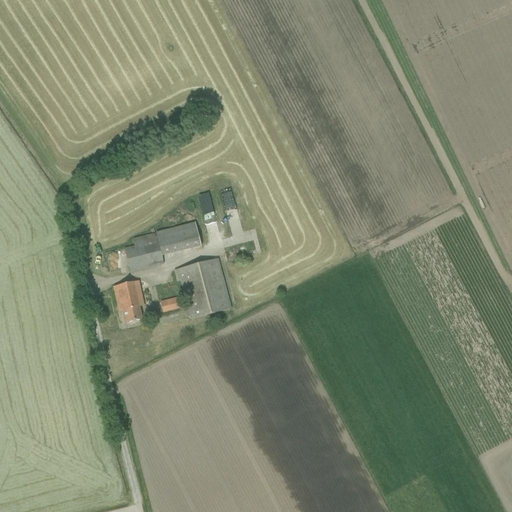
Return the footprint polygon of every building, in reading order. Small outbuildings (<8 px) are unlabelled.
[(418,75),(417,65),(470,40),(469,33),(477,30),(464,32),(461,10),(461,11),(461,6),(457,7),(456,5),(451,6),(453,18),(446,3),(439,6),(426,8),(397,21),(386,22),(384,17),(380,18),(383,25),(426,116),(421,81),(418,75)] [(225,192),(228,203),(237,201),(235,190),(225,192)] [(500,203),(477,202),(511,282),(511,211),(510,212),(505,214),(500,203)] [(219,218),(216,206),(209,208),(212,220),(219,218)] [(161,234),(166,258),(204,251),(200,226),(161,234)] [(134,247),(124,250),(130,273),(140,271),(148,269),(147,265),(162,262),(162,258),(156,235),(142,238),(132,240),(133,243),(134,247),(142,245),(143,248),(134,250),(134,247)] [(189,321),(231,310),(217,260),(173,271),(176,282),(179,282),(189,321)] [(126,324),(136,322),(142,320),(139,307),(144,306),(138,282),(123,286),(113,288),(117,308),(116,308),(117,312),(118,311),(118,312),(123,311),(126,324)] [(185,309),(182,296),(158,302),(161,315),(185,309)]
